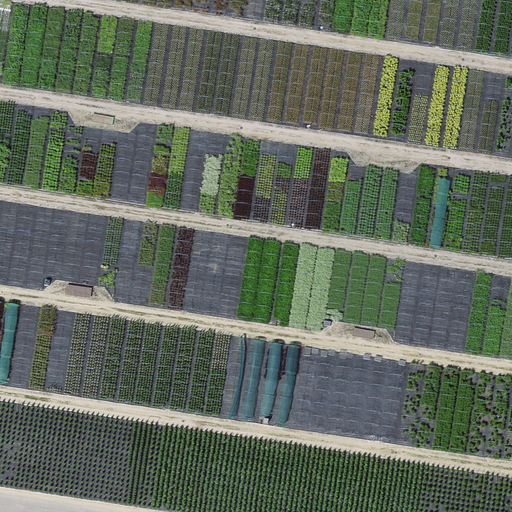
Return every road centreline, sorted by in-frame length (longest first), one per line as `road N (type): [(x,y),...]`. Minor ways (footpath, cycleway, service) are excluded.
road 1 (track): [(0,289),(511,367)]
road 2 (track): [(511,469),(0,392)]
road 3 (track): [(511,166),(0,91)]
road 4 (track): [(511,266),(0,192)]
road 5 (track): [(511,66),(48,0)]
